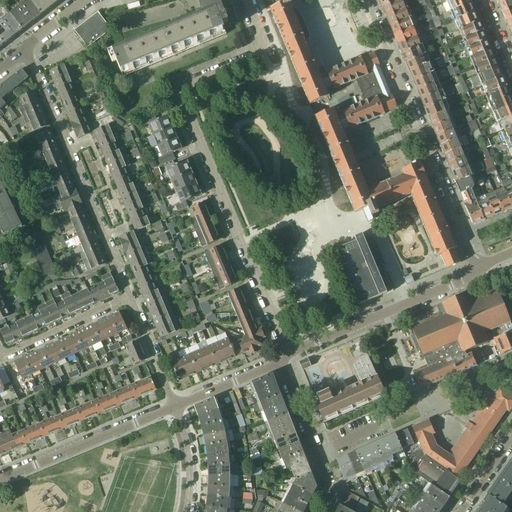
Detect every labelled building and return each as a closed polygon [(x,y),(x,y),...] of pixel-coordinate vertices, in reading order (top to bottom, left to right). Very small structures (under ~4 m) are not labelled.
[(29,0),(27,0),(19,6),(10,14),(23,30),(41,15),(29,0)] [(59,0),(29,0),(41,15),(60,1),(59,0)] [(223,0),(203,0),(199,2),(201,9),(213,6),(214,8),(225,4),(223,0)] [(377,208),(405,197),(410,195),(436,256),(440,255),(446,269),(461,263),(455,249),(456,248),(420,162),(419,162),(418,160),(412,163),(413,165),(400,170),(402,174),(367,188),(343,130),(349,127),(350,129),(384,114),(384,113),(390,110),(396,107),(391,94),(390,95),(382,74),(378,66),(379,66),(374,53),(361,58),(360,57),(326,71),(327,73),(320,75),(292,8),(294,7),(291,1),(290,1),(289,0),(274,0),(277,6),(270,9),(309,105),(329,96),(326,88),(332,86),(333,89),(355,80),(364,101),(342,111),(344,114),(337,117),(334,109),(314,117),(355,213),(362,210),(367,222),(378,218),(376,213),(378,213),(377,208)] [(402,0),(400,0),(382,7),(386,17),(406,9),(402,0)] [(469,0),(451,0),(446,2),(450,12),(471,3),(469,0)] [(511,0),(504,0),(497,3),(501,12),(511,7),(511,0)] [(229,2),(225,4),(214,8),(216,12),(114,55),(122,76),(225,33),(222,25),(228,23),(228,25),(237,23),(233,14),(234,13),(229,2)] [(471,3),(450,12),(454,21),(474,12),(471,3)] [(511,18),(511,7),(501,12),(505,21),(511,18)] [(406,9),(386,17),(390,26),(410,18),(406,9)] [(74,31),(87,47),(87,48),(111,30),(97,12),(74,31)] [(474,12),(454,21),(457,30),(458,29),(478,21),(474,12)] [(23,30),(10,14),(0,21),(0,40),(3,45),(23,30)] [(410,18),(390,26),(394,35),(414,27),(410,18)] [(478,21),(458,29),(463,39),(482,31),(483,31),(479,21),(478,21)] [(414,27),(394,35),(398,45),(418,36),(414,27)] [(439,37),(437,31),(436,28),(430,31),(431,34),(432,34),(434,40),(437,38),(440,37),(440,36),(439,37)] [(482,31),(463,39),(462,39),(466,49),(486,40),(482,31)] [(418,36),(398,45),(401,53),(421,45),(422,45),(418,36)] [(486,40),(466,49),(470,58),(490,49),(486,40)] [(421,45),(401,53),(401,54),(405,63),(425,55),(421,45)] [(490,49),(470,58),(473,67),(494,59),(490,49)] [(425,55),(405,63),(409,72),(429,64),(426,54),(425,55)] [(494,59),(473,67),(477,76),(498,68),(494,59)] [(429,64),(409,72),(413,81),(433,72),(429,64)] [(49,72),(53,80),(67,74),(64,65),(49,72)] [(455,75),(451,65),(447,67),(451,77),(455,75)] [(498,68),(477,76),(481,85),(501,77),(498,68)] [(18,72),(7,80),(16,91),(18,89),(17,87),(28,78),(21,69),(19,71),(19,70),(17,72),(18,72)] [(433,72),(413,81),(417,90),(437,82),(433,72)] [(67,74),(53,80),(56,88),(71,82),(67,74)] [(501,77),(481,85),(485,94),(505,86),(506,86),(502,77),(501,77)] [(0,97),(1,99),(12,91),(13,93),(16,91),(7,80),(0,85),(0,97)] [(464,82),(460,84),(463,92),(463,93),(467,91),(469,90),(465,81),(464,82)] [(71,82),(56,88),(59,97),(74,91),(71,82)] [(441,90),(439,87),(437,82),(417,90),(420,99),(441,90)] [(460,84),(454,85),(458,95),(462,93),(463,93),(463,92),(460,84)] [(505,86),(485,94),(485,95),(488,104),(509,96),(505,86)] [(445,100),(441,90),(420,99),(424,109),(444,100),(445,100)] [(74,91),(59,97),(63,106),(78,100),(74,91)] [(19,98),(23,106),(37,100),(34,92),(19,98)] [(92,101),(89,95),(83,98),(85,103),(92,101)] [(511,102),(509,96),(488,104),(492,114),(511,105),(511,102)] [(350,99),(340,104),(342,109),(352,105),(350,99)] [(37,100),(23,106),(19,108),(22,116),(41,109),(37,100)] [(78,100),(63,106),(66,113),(81,107),(78,100)] [(444,100),(424,109),(428,118),(448,110),(444,100)] [(478,115),(473,104),(469,105),(473,116),(478,115)] [(511,105),(492,114),(496,123),(511,115),(511,105)] [(6,109),(13,120),(17,118),(10,107),(6,109)] [(81,107),(66,113),(70,122),(85,116),(81,107)] [(41,109),(22,116),(26,125),(30,123),(45,117),(41,109)] [(448,110),(428,118),(432,128),(452,120),(448,110)] [(173,126),(171,121),(170,122),(167,116),(156,121),(154,115),(140,121),(142,127),(148,124),(153,135),(172,127),(173,126)] [(511,115),(496,123),(500,132),(511,126),(511,115)] [(85,116),(70,122),(69,122),(73,131),(88,124),(85,116)] [(45,117),(30,123),(34,132),(48,126),(45,117)] [(452,120),(432,128),(436,137),(456,129),(452,120)] [(472,132),(478,130),(474,121),(467,123),(471,133),(472,132)] [(92,133),(88,124),(73,131),(77,139),(92,133)] [(112,134),(108,125),(93,131),(97,140),(112,134)] [(511,137),(511,126),(500,132),(503,141),(504,140),(511,137)] [(172,127),(153,135),(157,146),(177,138),(174,133),(175,133),(173,128),(172,128),(172,127)] [(485,128),(479,131),(482,138),(488,135),(485,128)] [(456,129),(436,137),(440,146),(460,138),(456,129)] [(50,130),(35,136),(39,144),(54,138),(50,130)] [(482,139),(478,130),(472,132),(476,142),(482,139)] [(112,134),(97,140),(101,149),(115,143),(112,134)] [(54,138),(39,144),(42,152),(57,146),(54,138)] [(177,138),(157,146),(162,157),(159,159),(162,165),(175,160),(172,153),(181,149),(179,144),(180,144),(178,139),(177,139),(177,138)] [(460,138),(440,146),(444,155),(464,147),(460,138)] [(486,148),(483,139),(477,142),(480,150),(482,150),(486,148)] [(115,143),(101,149),(104,156),(119,150),(115,143)] [(57,146),(42,152),(46,162),(61,156),(57,146)] [(464,147),(444,155),(448,164),(467,156),(464,147)] [(490,158),(486,148),(482,150),(485,159),(490,158)] [(123,149),(119,150),(104,156),(107,165),(126,157),(123,149)] [(61,156),(46,162),(50,171),(64,164),(61,156)] [(467,156),(448,164),(447,164),(451,173),(471,165),(467,156)] [(126,157),(107,165),(111,173),(126,167),(130,166),(126,157)] [(166,170),(171,180),(191,172),(191,170),(190,167),(188,166),(186,161),(166,170)] [(64,164),(50,171),(53,179),(68,173),(64,164)] [(471,165),(451,173),(454,182),(473,174),(475,173),(471,165)] [(126,167),(111,173),(114,181),(129,175),(126,167)] [(155,178),(161,175),(158,168),(152,171),(155,178)] [(191,172),(171,180),(176,193),(196,185),(194,179),(194,177),(193,174),(191,174),(191,172)] [(68,173),(53,179),(56,187),(71,181),(68,173)] [(473,174),(454,182),(459,193),(470,189),(473,188),(473,186),(472,184),(474,183),(475,179),(473,174)] [(129,175),(114,181),(118,190),(132,184),(129,175)] [(17,218),(0,181),(0,227),(4,235),(21,227),(21,226),(17,218)] [(71,181),(56,187),(60,194),(74,188),(71,181)] [(132,184),(118,190),(121,198),(136,192),(132,184)] [(511,208),(511,186),(511,184),(502,188),(511,209),(511,208)] [(196,185),(176,193),(180,203),(200,195),(198,190),(199,189),(198,185),(196,185)] [(74,188),(60,194),(57,196),(59,200),(54,202),(56,206),(79,197),(79,196),(78,195),(76,190),(76,189),(75,189),(75,188),(74,188)] [(511,209),(502,188),(493,192),(502,213),(511,209)] [(470,189),(459,193),(464,204),(475,199),(470,189)] [(136,192),(121,198),(125,206),(139,200),(136,192)] [(502,213),(493,192),(484,196),(493,217),(502,213)] [(25,194),(15,199),(21,210),(31,206),(25,194)] [(493,217),(484,196),(475,199),(484,220),(493,217)] [(79,197),(56,206),(57,210),(62,208),(64,213),(67,212),(82,206),(82,204),(82,203),(81,203),(79,198),(80,198),(79,197)] [(475,199),(464,204),(472,223),(475,224),(484,221),(484,220),(475,199)] [(139,200),(125,206),(128,214),(143,208),(139,200)] [(188,207),(186,202),(176,206),(178,211),(188,207)] [(191,208),(195,217),(207,212),(203,203),(191,208)] [(82,206),(67,212),(70,220),(85,214),(82,206)] [(143,208),(128,214),(132,223),(146,217),(143,208)] [(35,209),(17,218),(21,226),(39,218),(35,209)] [(207,212),(195,217),(190,219),(194,229),(211,222),(207,212)] [(85,214),(70,220),(73,227),(88,221),(85,214)] [(146,217),(132,223),(135,231),(137,230),(137,231),(150,226),(146,217)] [(88,221),(73,227),(77,236),(92,230),(88,221)] [(211,222),(194,229),(198,238),(215,231),(211,222)] [(92,230),(77,236),(80,244),(95,238),(92,230)] [(118,238),(121,246),(141,238),(137,231),(137,230),(135,231),(118,238)] [(215,231),(198,238),(201,248),(219,240),(215,231)] [(298,235),(297,233),(297,231),(295,232),(293,232),(291,233),(294,240),(299,237),(298,235)] [(9,250),(25,242),(21,233),(5,241),(9,250)] [(393,291),(373,241),(366,244),(362,234),(354,237),(356,241),(336,249),(359,305),(393,291)] [(95,238),(80,244),(84,253),(99,247),(95,238)] [(141,238),(121,246),(125,255),(126,255),(144,247),(141,238)] [(168,241),(167,238),(161,240),(161,241),(156,243),(150,245),(151,248),(168,241)] [(55,271),(42,240),(30,245),(43,276),(55,271)] [(221,245),(204,253),(208,263),(226,256),(221,245)] [(99,247),(84,253),(80,255),(83,263),(102,255),(99,247)] [(144,247),(126,255),(129,263),(148,255),(144,247)] [(102,255),(83,263),(87,272),(106,264),(102,255)] [(148,255),(129,263),(132,272),(147,266),(151,264),(148,255)] [(226,256),(208,263),(212,272),(229,265),(226,256)] [(229,265),(212,272),(215,281),(233,273),(229,265)] [(147,266),(132,272),(136,280),(151,274),(147,266)] [(101,277),(103,282),(110,296),(112,295),(112,296),(114,295),(113,295),(118,292),(110,273),(101,277)] [(233,273),(215,281),(219,290),(237,283),(233,273)] [(151,274),(136,280),(139,288),(154,282),(151,274)] [(410,275),(403,278),(406,285),(413,282),(410,275)] [(103,282),(95,286),(102,300),(110,296),(103,282)] [(154,282),(139,288),(143,296),(157,290),(154,282)] [(95,286),(87,289),(94,304),(102,300),(95,286)] [(239,288),(227,294),(231,303),(243,297),(239,288)] [(87,289),(79,293),(86,308),(90,306),(91,306),(92,306),(92,305),(94,304),(87,289)] [(157,290),(143,296),(146,304),(161,298),(157,290)] [(502,302),(497,291),(471,301),(468,292),(441,303),(441,304),(436,306),(440,314),(410,327),(415,338),(414,339),(417,348),(419,347),(424,358),(428,367),(413,373),(420,389),(456,374),(457,375),(476,366),(471,354),(466,356),(464,352),(489,342),(485,333),(510,322),(506,311),(508,310),(504,301),(502,302)] [(61,296),(63,301),(70,315),(74,313),(74,314),(76,313),(75,313),(78,312),(71,297),(69,292),(61,296)] [(79,293),(71,297),(78,312),(80,311),(81,311),(81,310),(86,308),(79,293)] [(161,298),(146,304),(149,312),(168,305),(165,297),(161,298)] [(243,297),(231,303),(234,312),(247,307),(243,297)] [(62,319),(55,304),(53,300),(45,304),(54,323),(58,321),(59,321),(60,321),(60,320),(62,319)] [(70,315),(63,301),(55,304),(62,319),(70,315)] [(200,305),(203,314),(211,311),(207,301),(200,305)] [(54,323),(45,304),(37,307),(39,312),(46,326),(48,326),(50,326),(49,325),(54,323)] [(168,305),(149,312),(153,321),(172,313),(168,305)] [(247,307),(234,312),(238,321),(251,316),(247,307)] [(6,308),(0,310),(0,320),(10,316),(6,308)] [(39,312),(31,316),(38,330),(46,326),(39,312)] [(119,312),(110,317),(118,334),(127,330),(119,312)] [(172,313),(153,321),(157,330),(175,322),(172,313)] [(207,317),(209,323),(216,320),(214,314),(207,317)] [(31,316),(23,320),(30,334),(32,333),(33,334),(34,333),(34,332),(38,330),(31,316)] [(251,316),(238,321),(242,331),(255,325),(251,316)] [(110,317),(101,321),(109,338),(118,334),(110,317)] [(23,320),(16,323),(23,338),(27,335),(27,336),(29,336),(28,335),(30,334),(23,320)] [(101,321),(92,325),(100,342),(109,338),(101,321)] [(175,322),(157,330),(160,338),(179,331),(175,322)] [(16,323),(8,327),(15,341),(23,338),(16,323)] [(92,325),(84,329),(92,346),(100,342),(92,325)] [(264,338),(261,329),(257,330),(255,325),(242,331),(244,335),(260,339),(264,338)] [(493,348),(497,356),(501,355),(511,350),(511,328),(511,326),(497,331),(499,337),(494,339),(497,346),(493,348)] [(13,342),(15,341),(8,327),(0,330),(0,332),(6,345),(11,343),(12,344),(13,343),(13,342)] [(202,331),(200,327),(190,330),(192,335),(202,331)] [(84,329),(75,333),(83,350),(92,346),(84,329)] [(75,333),(66,337),(74,355),(83,350),(75,333)] [(263,345),(260,339),(244,335),(242,339),(237,341),(241,350),(243,354),(248,351),(250,355),(259,352),(257,348),(263,345)] [(66,337),(57,342),(66,359),(74,355),(66,337)] [(227,338),(218,342),(226,361),(235,357),(233,353),(227,338)] [(125,346),(129,356),(142,350),(138,341),(125,346)] [(57,342),(49,346),(57,363),(66,359),(57,342)] [(218,342),(208,346),(216,365),(226,361),(218,342)] [(49,346),(40,350),(48,367),(57,363),(49,346)] [(208,346),(199,350),(207,369),(216,365),(208,346)] [(40,350),(31,354),(40,371),(48,367),(40,350)] [(142,350),(129,356),(133,365),(146,360),(142,350)] [(199,350),(189,355),(197,373),(207,369),(199,350)] [(31,354),(23,358),(31,375),(40,371),(31,354)] [(189,355),(180,359),(188,377),(197,373),(189,355)] [(382,389),(377,378),(367,355),(354,361),(351,368),(358,384),(331,396),(328,390),(312,397),(324,423),(385,396),(382,389)] [(23,358),(14,362),(22,379),(31,375),(23,358)] [(178,381),(188,377),(180,359),(170,363),(178,381)] [(307,359),(299,363),(302,370),(310,367),(307,359)] [(272,375),(249,384),(254,395),(276,387),(272,375)] [(150,378),(141,382),(146,394),(155,390),(150,378)] [(141,382),(131,385),(137,398),(146,394),(141,382)] [(131,385),(122,389),(127,402),(137,398),(131,385)] [(280,396),(276,387),(254,395),(257,405),(280,396)] [(434,434),(434,433),(428,420),(411,427),(421,450),(425,457),(457,479),(506,410),(509,412),(511,407),(511,396),(500,388),(497,392),(495,390),(484,395),(484,396),(488,398),(474,419),(471,417),(460,433),(463,434),(448,455),(436,446),(431,435),(434,434)] [(122,389),(113,393),(118,406),(127,402),(122,389)] [(113,393),(103,397),(109,409),(118,406),(113,393)] [(283,405),(280,396),(257,405),(252,407),(256,416),(258,415),(261,414),(283,405)] [(103,397),(94,401),(99,413),(109,409),(103,397)] [(216,398),(195,407),(198,417),(221,409),(216,398)] [(94,401),(85,405),(90,417),(99,413),(94,401)] [(85,405),(76,409),(81,421),(90,417),(85,405)] [(287,414),(283,405),(261,414),(262,418),(265,423),(287,414)] [(76,409),(67,412),(72,425),(81,421),(76,409)] [(224,420),(221,409),(198,417),(201,427),(224,420)] [(67,412),(57,416),(63,429),(72,425),(67,412)] [(287,414),(265,423),(268,432),(291,424),(287,414)] [(57,416),(48,420),(54,432),(63,429),(57,416)] [(227,419),(224,420),(201,427),(204,436),(227,431),(229,430),(227,419)] [(48,420),(39,424),(44,436),(54,432),(48,420)] [(39,424),(30,428),(35,440),(44,436),(39,424)] [(291,424),(268,432),(272,442),(294,433),(291,424)] [(30,428),(21,432),(26,444),(35,440),(30,428)] [(407,429),(395,435),(402,449),(413,444),(407,429)] [(9,430),(1,434),(8,451),(17,448),(11,435),(9,430)] [(229,442),(227,431),(204,436),(206,446),(229,442)] [(21,432),(11,435),(17,448),(26,444),(21,432)] [(294,433),(272,442),(276,451),(298,442),(294,433)] [(395,435),(383,440),(393,462),(397,460),(394,455),(402,451),(402,449),(395,435)] [(383,440),(374,444),(384,466),(393,462),(383,440)] [(229,442),(206,446),(207,456),(231,453),(229,442)] [(298,442),(276,451),(279,461),(302,452),(298,442)] [(374,444),(366,448),(376,470),(384,466),(374,444)] [(261,446),(250,450),(252,460),(260,457),(259,453),(258,453),(257,450),(261,448),(261,446)] [(366,448),(357,452),(367,474),(376,470),(366,448)] [(425,457),(421,450),(408,456),(411,462),(408,464),(411,472),(429,484),(449,498),(460,481),(457,479),(425,457)] [(302,452),(279,461),(283,470),(288,468),(305,461),(302,452)] [(357,452),(348,456),(357,478),(367,474),(357,452)] [(231,453),(207,456),(208,466),(232,465),(231,453)] [(348,456),(337,461),(346,483),(357,478),(348,456)] [(305,461),(288,468),(290,472),(292,471),(295,479),(295,480),(310,474),(305,461)] [(511,491),(511,466),(509,464),(487,495),(502,506),(511,491)] [(232,465),(208,466),(208,476),(232,476),(232,465)] [(415,476),(413,474),(411,472),(406,481),(408,482),(409,483),(415,476)] [(310,474),(295,480),(292,486),(311,496),(316,488),(310,474)] [(232,476),(208,476),(208,486),(232,487),(232,476)] [(400,489),(403,486),(400,484),(399,485),(397,480),(394,482),(398,493),(400,489)] [(449,498),(429,484),(423,493),(443,506),(449,498)] [(311,496),(292,486),(290,485),(285,494),(307,505),(311,496)] [(232,487),(208,486),(207,496),(231,499),(232,487)] [(366,498),(362,489),(356,492),(366,498)] [(243,496),(242,500),(255,501),(255,500),(254,490),(251,490),(251,497),(243,496)] [(358,498),(347,492),(343,499),(355,505),(358,498)] [(374,492),(368,494),(367,494),(369,500),(379,506),(374,492)] [(438,511),(443,506),(423,493),(417,501),(433,511),(438,511)] [(302,511),(307,505),(285,494),(281,503),(298,511),(302,511)] [(501,511),(505,508),(502,506),(487,495),(484,500),(500,511),(501,511)] [(231,499),(207,496),(206,506),(230,510),(231,499)] [(351,511),(355,505),(343,499),(340,506),(350,511),(351,511)] [(361,500),(354,511),(364,511),(369,504),(361,500)] [(500,511),(484,500),(475,511),(500,511)] [(433,511),(417,501),(412,509),(415,511),(433,511)] [(255,506),(253,511),(254,511),(259,511),(263,505),(261,505),(256,503),(255,506)] [(298,511),(281,503),(276,511),(277,511),(298,511)]
